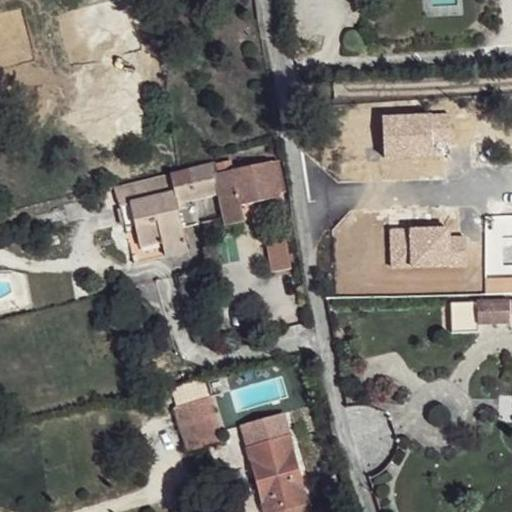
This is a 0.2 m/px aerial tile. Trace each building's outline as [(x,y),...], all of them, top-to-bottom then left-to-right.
[(229,163),(213,166),(219,192),(214,193),(221,219),(223,226),(242,221),(239,206),(275,198),(274,192),(267,165),(233,173),(229,163)] [(274,165),(267,165),(274,192),(280,192),(274,165)] [(213,166),(168,177),(172,194),(174,201),(214,193),(219,192),(213,166)] [(214,193),(174,201),(180,229),(203,225),(221,219),(214,193)] [(172,194),(118,206),(123,229),(134,227),(140,247),(159,243),(163,257),(186,252),(180,229),(174,201),(172,194)] [(275,198),(239,206),(242,221),(279,213),(275,198)] [(140,247),(134,227),(123,229),(133,264),(163,257),(159,243),(140,247)] [(509,302),(475,304),(475,326),(511,324),(509,302)] [(475,304),(448,305),(448,335),(476,335),(475,326),(475,304)] [(209,401),(173,412),(176,424),(186,456),(222,445),(209,401)] [(239,429),(261,511),(279,511),(287,510),(287,511),(309,511),(282,417),(239,429)]
